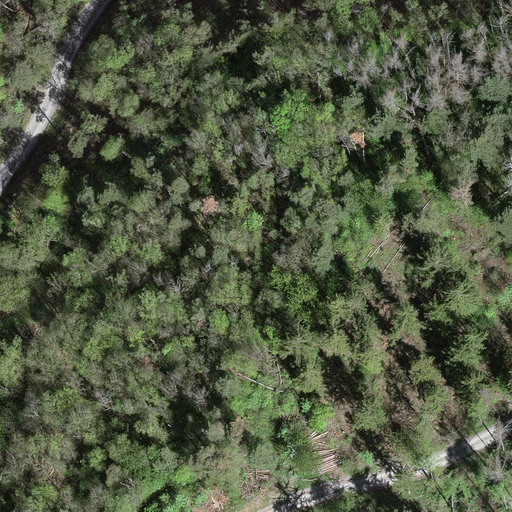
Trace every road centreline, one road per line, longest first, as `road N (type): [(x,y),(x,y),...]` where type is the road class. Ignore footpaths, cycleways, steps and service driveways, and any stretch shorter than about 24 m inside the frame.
road 1 (track): [(278,511),(391,477),(511,420)]
road 2 (track): [(100,0),(0,185)]
